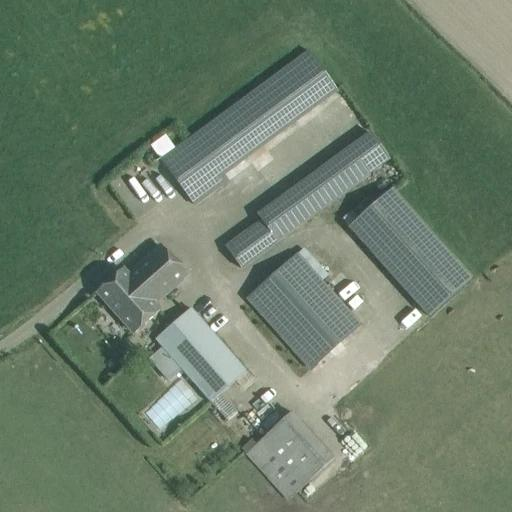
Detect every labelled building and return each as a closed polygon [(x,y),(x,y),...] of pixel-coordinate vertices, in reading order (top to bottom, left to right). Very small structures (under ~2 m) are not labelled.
[(188,140),(160,161),(195,207),(229,182),(225,176),(337,93),(306,51),(188,140)] [(262,221),(226,244),(239,264),(396,165),(376,133),(255,210),(262,221)] [(397,187),(352,224),(429,318),(474,280),(397,187)] [(97,293),(133,333),(161,309),(155,302),(185,275),(160,247),(127,276),(122,271),(97,293)] [(245,301),(309,373),(360,326),(296,254),(245,301)] [(162,349),(149,359),(170,382),(182,371),(210,404),(221,394),(246,372),(191,310),(155,341),(162,349)] [(291,413),(245,455),(286,502),(333,460),(291,413)]
